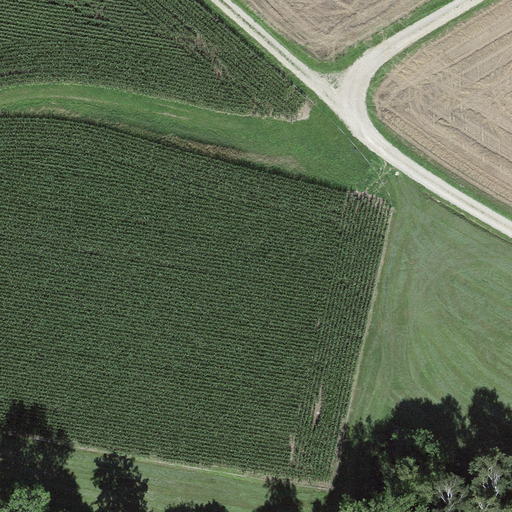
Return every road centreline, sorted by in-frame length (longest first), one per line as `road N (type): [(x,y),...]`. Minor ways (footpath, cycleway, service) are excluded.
road 1 (track): [(511,229),(432,183),(224,0)]
road 2 (track): [(329,89),(478,0)]
